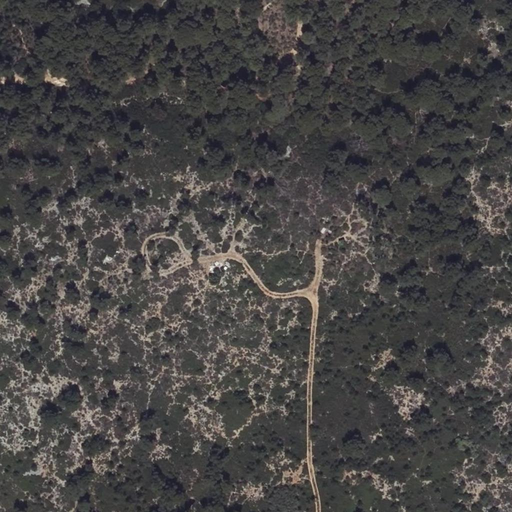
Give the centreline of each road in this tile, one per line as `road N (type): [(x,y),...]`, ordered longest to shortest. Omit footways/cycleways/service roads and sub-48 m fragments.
road 1 (track): [(317,511),(309,403),(315,303),(307,294),(261,287),(231,256),(152,270),(145,250),(151,240),(163,234),(183,245)]
road 2 (track): [(307,0),(301,63),(287,76),(0,83)]
